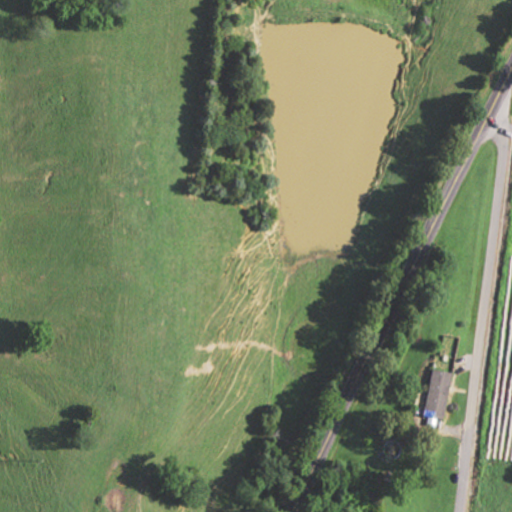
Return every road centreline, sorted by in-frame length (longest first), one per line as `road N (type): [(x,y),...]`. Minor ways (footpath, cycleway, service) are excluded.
road 1 (secondary): [(293,511),(511,72)]
road 2 (residential): [(459,511),(502,178),(506,84)]
